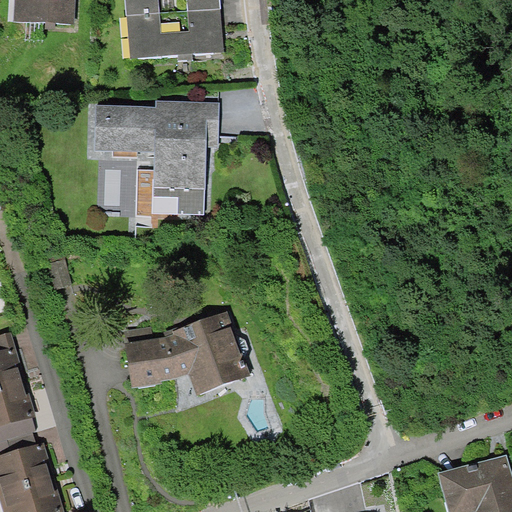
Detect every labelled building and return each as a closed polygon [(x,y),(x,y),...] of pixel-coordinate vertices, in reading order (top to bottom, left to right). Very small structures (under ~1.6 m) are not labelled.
[(26,0),(25,24),(77,27),(78,0),(26,0)] [(137,0),(139,18),(166,16),(164,0),(192,0),(193,14),(227,11),(225,0),(137,0)] [(139,18),(142,59),(224,52),(222,33),(228,32),(227,11),(193,14),(195,34),(168,36),(166,16),(139,18)] [(164,111),(102,109),(100,155),(160,157),(159,179),(188,181),(187,191),(212,192),(213,150),(224,150),(226,106),(164,104),(164,111)] [(239,337),(231,316),(174,337),(175,343),(133,350),(138,388),(184,381),(196,375),(205,398),(254,377),(247,360),(253,350),(248,340),(239,337)] [(0,355),(0,391),(28,384),(19,350),(0,355)] [(0,427),(38,417),(28,384),(0,391),(0,427)] [(0,459),(0,482),(4,495),(56,480),(46,447),(0,459)] [(511,511),(511,459),(511,456),(444,476),(455,511),(477,511),(490,508),(490,511),(511,511)] [(8,511),(65,511),(56,480),(4,495),(8,511)]
